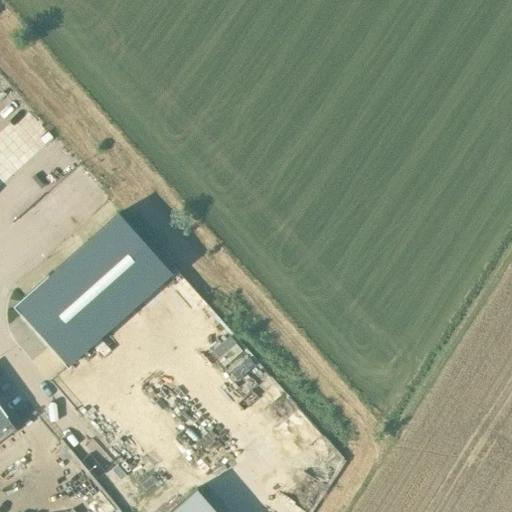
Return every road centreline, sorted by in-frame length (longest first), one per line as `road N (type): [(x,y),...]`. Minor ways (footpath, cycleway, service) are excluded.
road 1 (unknown): [(0,329),(62,393),(119,477)]
road 2 (unclassified): [(0,264),(90,183)]
